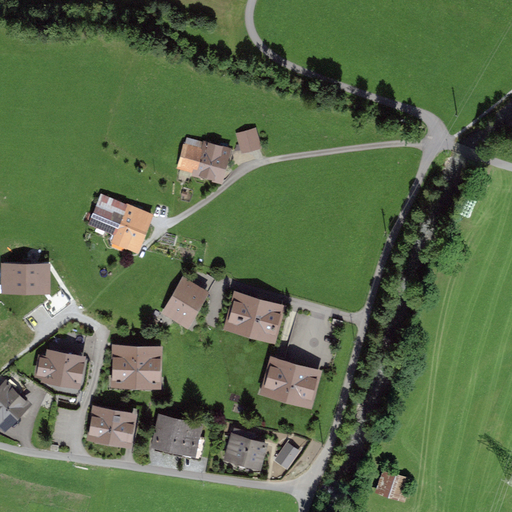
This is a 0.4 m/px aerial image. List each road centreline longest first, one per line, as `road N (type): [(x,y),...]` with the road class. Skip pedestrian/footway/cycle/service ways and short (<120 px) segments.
road 1 (unclassified): [(449,140),(428,146),(392,237),(310,492)]
road 2 (residential): [(310,492),(0,444)]
road 3 (unclassified): [(252,0),(259,46),(425,116),(449,140)]
